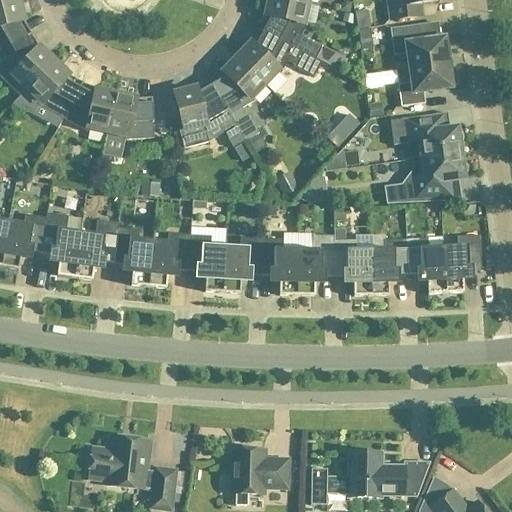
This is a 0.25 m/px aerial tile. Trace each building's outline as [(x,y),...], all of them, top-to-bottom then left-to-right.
[(302,25),(306,7),(273,0),(268,0),(264,18),(271,19),(262,35),(314,63),(321,51),(299,39),(306,26),(305,26),(302,25)] [(388,0),(386,3),(390,24),(416,20),(414,7),(438,4),(438,0),(388,0)] [(0,54),(25,40),(16,24),(22,23),(17,3),(0,7),(0,54)] [(408,71),(450,65),(448,50),(444,48),(443,41),(423,43),(419,41),(417,28),(389,32),(392,59),(406,57),(408,71)] [(279,77),(286,64),(293,68),(292,70),(312,80),(320,65),(314,63),(262,35),(254,51),(249,47),(235,61),(263,88),(276,74),(278,77),(279,77)] [(25,40),(0,54),(0,66),(9,82),(10,82),(10,81),(12,79),(26,92),(52,64),(38,50),(34,55),(25,40)] [(211,89),(228,119),(244,145),(258,136),(246,116),(244,116),(241,111),(253,104),(253,103),(252,103),(250,101),(263,88),(235,61),(222,75),(226,79),(211,89)] [(52,64),(26,92),(39,105),(37,107),(36,108),(61,122),(78,91),(62,83),(67,78),(52,64)] [(450,65),(408,71),(410,86),(397,88),(400,110),(424,107),(422,95),(450,91),(449,84),(453,81),(450,65)] [(78,91),(61,122),(87,136),(88,134),(87,134),(88,131),(106,135),(114,97),(115,94),(96,89),(94,100),(78,91)] [(174,97),(183,133),(178,134),(182,152),(207,145),(204,133),(228,119),(211,89),(195,98),(194,91),(174,97)] [(114,97),(106,135),(124,139),(124,142),(123,142),(123,143),(153,142),(151,107),(132,108),(134,102),(114,97)] [(410,163),(420,161),(459,156),(458,146),(460,144),(461,141),(461,138),(459,136),(456,134),(456,131),(427,135),(425,119),(389,124),(392,148),(408,146),(410,163)] [(459,156),(420,161),(422,172),(413,173),(408,179),(408,183),(405,184),(401,189),(384,191),(386,206),(436,204),(434,186),(463,182),(462,178),(465,176),(466,173),(466,170),(463,168),(461,166),(459,156)] [(45,216),(45,221),(39,257),(52,258),(51,263),(58,264),(56,279),(73,282),(79,236),(65,234),(67,219),(45,216)] [(8,225),(0,268),(0,270),(17,273),(20,258),(26,259),(27,254),(39,257),(45,221),(24,218),(22,227),(8,225)] [(100,265),(112,267),(117,231),(117,226),(96,223),(94,238),(79,236),(73,282),(91,284),(93,269),(99,270),(100,265)] [(138,233),(117,231),(112,267),(125,268),(125,273),(131,273),(129,289),(147,290),(151,244),(137,243),(138,233)] [(166,246),(151,244),(147,290),(164,292),(166,277),(172,277),(173,273),(185,274),(188,238),(167,236),(166,246)] [(210,239),(188,238),(185,274),(198,275),(198,279),(204,280),(203,295),(221,296),(224,250),(209,249),(210,239)] [(311,253),(296,253),(295,299),(313,299),(313,284),(320,284),(320,279),(333,280),(333,244),(333,239),(311,239),(311,253)] [(456,250),(442,251),(444,297),(462,296),(461,280),(467,280),(467,275),(480,274),(478,239),(456,240),(456,250)] [(238,251),(224,250),(221,296),(239,297),(239,282),(246,282),(246,277),(259,278),(260,242),(239,241),(238,251)] [(405,243),(406,278),(419,278),(419,282),(426,282),(426,298),(444,297),(442,251),(427,251),(426,241),(405,243)] [(278,299),(295,299),(296,253),(282,253),(282,243),(260,242),(259,278),(272,278),(272,283),(278,283),(278,299)] [(352,300),(370,299),(369,253),(354,253),(354,243),(333,244),(333,280),(345,279),(346,284),(352,284),(352,300)] [(384,253),(369,253),(370,299),(387,299),(387,284),(393,283),(393,279),(406,278),(405,243),(383,243),(384,253)] [(143,492),(152,492),(149,511),(156,511),(169,511),(174,474),(154,472),(153,475),(145,474),(149,445),(111,440),(109,454),(91,452),(90,459),(86,461),(85,472),(89,475),(88,482),(106,484),(105,488),(143,493),(143,492)] [(230,497),(262,498),(263,491),(286,492),(287,463),(263,463),(264,453),(232,452),(230,497)] [(347,497),(347,501),(379,501),(379,498),(403,498),(404,470),(380,470),(380,456),(348,455),(348,481),(326,481),(326,473),(310,473),(309,509),(325,509),(325,496),(347,497)] [(481,511),(476,505),(466,511),(465,511),(451,494),(429,511),(481,511)]
